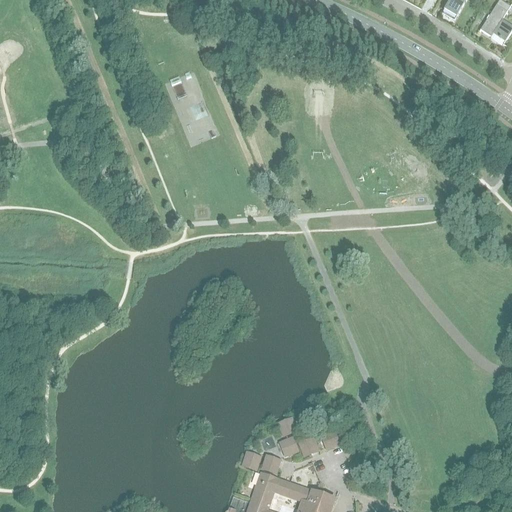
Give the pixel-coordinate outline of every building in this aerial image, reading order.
[(459,17),(468,0),(451,0),(446,10),(459,17)] [(500,1),(481,32),(492,38),(493,36),(506,43),(511,33),(511,27),(502,21),(511,8),(500,1)] [(284,438),(297,432),(292,420),(285,423),(286,425),(280,428),(284,438)] [(339,446),(334,433),(322,438),(324,445),(327,444),(330,450),(339,446)] [(298,453),(293,440),(280,445),(283,452),(286,450),(288,457),(298,453)] [(305,458),(312,455),(311,452),(317,450),(313,440),(300,445),(305,458)] [(256,471),(261,459),(254,456),(253,459),(247,457),(243,467),(256,471)] [(276,475),(280,462),(273,460),(272,463),(266,460),(263,471),(276,475)] [(277,481),(262,475),(249,511),(332,511),(336,501),(277,481)]
